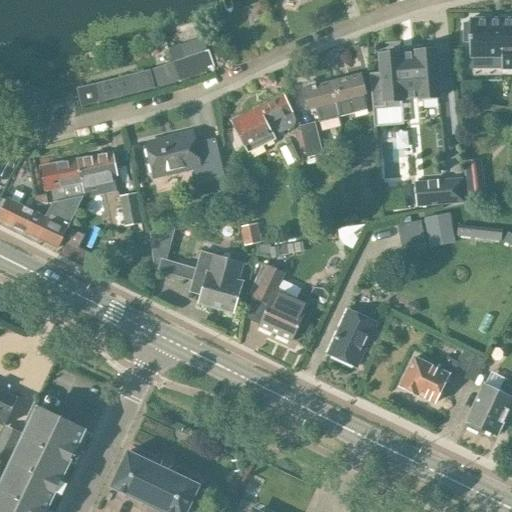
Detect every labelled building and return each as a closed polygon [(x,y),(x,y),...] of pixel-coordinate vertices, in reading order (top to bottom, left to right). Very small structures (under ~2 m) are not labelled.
[(511,17),(470,18),(470,22),(464,22),(464,41),(469,41),(469,56),(501,56),(501,68),(511,68),(511,17)] [(439,98),(439,48),(415,50),(416,53),(415,53),(415,56),(403,57),(402,50),(378,53),(380,74),(370,75),(373,108),(386,107),(385,103),(387,102),(387,103),(401,102),(401,101),(404,101),(404,99),(419,98),(420,99),(439,98)] [(150,71),(80,90),(84,106),(125,94),(156,88),(215,68),(209,51),(150,71)] [(364,95),(367,95),(362,75),(337,81),(346,116),(368,110),(364,95)] [(346,116),(337,81),(317,87),(316,82),(304,85),(305,89),(310,110),(317,108),(320,122),(346,116)] [(283,94),(257,107),(271,137),(274,136),(290,127),(294,124),(295,120),(294,116),(283,94)] [(257,107),(230,121),(243,147),(244,146),(248,153),(276,139),(274,136),(271,137),(257,107)] [(324,155),(315,123),(300,127),(308,159),(324,155)] [(192,133),(145,144),(153,178),(190,169),(193,181),(216,176),(209,149),(197,152),(192,133)] [(376,160),(374,136),(358,138),(361,162),(376,160)] [(113,153),(78,160),(83,183),(86,197),(85,197),(86,199),(117,193),(114,177),(118,176),(113,153)] [(86,197),(78,160),(41,168),(46,190),(52,189),(54,202),(61,200),(62,202),(82,198),(85,197),(86,197)] [(484,193),(481,169),(465,171),(468,194),(484,193)] [(438,181),(415,183),(417,207),(440,205),(438,181)] [(144,224),(138,195),(121,198),(126,227),(144,224)] [(0,220),(59,249),(83,198),(82,198),(62,202),(53,204),(46,218),(8,200),(0,216),(0,220)] [(450,212),(424,217),(430,247),(456,242),(450,212)] [(422,223),(398,228),(403,251),(427,246),(422,223)] [(503,229),(458,224),(457,235),(501,240),(503,229)] [(176,225),(149,231),(154,269),(158,270),(161,258),(166,260),(176,225)] [(261,243),(257,226),(242,230),(245,246),(261,243)] [(305,252),(303,242),(272,248),(271,244),(258,246),(256,255),(270,257),(270,259),(305,252)] [(68,243),(62,255),(96,271),(101,260),(68,243)] [(235,314),(244,283),(239,282),(244,265),(202,253),(191,293),(202,296),(200,304),(235,314)] [(163,260),(160,272),(173,276),(174,276),(177,264),(163,260)] [(310,306),(278,292),(286,275),(269,267),(254,299),(270,306),(260,328),(293,343),(310,306)] [(419,302),(407,304),(410,316),(421,314),(419,302)] [(350,312),(329,356),(357,369),(377,325),(350,312)] [(415,360),(401,389),(418,398),(418,397),(435,406),(449,378),(452,380),(456,372),(466,377),(465,380),(476,386),(487,363),(476,357),(465,352),(458,365),(448,360),(441,373),(415,360)] [(486,387),(468,423),(471,424),(469,428),(480,433),(482,430),(497,438),(511,407),(511,384),(507,382),(500,394),(486,387)] [(0,422),(4,424),(17,397),(0,388),(0,422)] [(0,491),(0,511),(46,511),(49,505),(67,469),(84,432),(39,410),(21,447),(4,484),(0,491)] [(0,477),(1,478),(21,435),(9,430),(6,437),(0,434),(0,477)] [(161,511),(188,511),(200,486),(127,452),(111,487),(161,511)]
